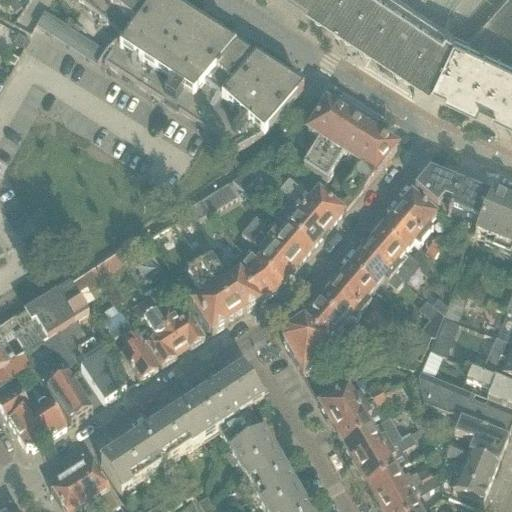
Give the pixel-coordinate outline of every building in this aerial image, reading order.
[(71,0),(73,1),(73,0),(74,0),(123,39),(127,41),(157,1),(156,0),(71,0)] [(431,79),(440,61),(453,33),(452,32),(480,0),(302,0),(428,83),(431,79)] [(511,0),(506,0),(470,41),(467,39),(460,36),(453,33),(440,61),(431,79),(438,82),(445,85),(443,89),(443,90),(474,104),(478,95),(492,102),(507,109),(505,113),(511,116),(511,0)] [(105,55),(97,69),(98,70),(98,69),(101,65),(104,67),(104,68),(168,109),(177,115),(187,105),(192,100),(196,96),(199,92),(202,88),(234,50),(224,44),(223,44),(157,1),(127,41),(123,39),(105,55)] [(14,2),(8,7),(15,16),(21,11),(14,2)] [(105,55),(44,16),(36,29),(97,69),(105,55)] [(17,40),(13,46),(24,52),(29,44),(18,38),(17,40)] [(255,64),(234,50),(202,88),(219,103),(225,100),(255,64)] [(18,62),(8,56),(4,64),(14,69),(18,62)] [(187,105),(177,115),(231,151),(233,150),(235,153),(231,155),(232,157),(232,156),(262,140),(263,140),(295,104),(296,102),(296,103),(301,97),(303,94),(302,94),(300,92),(298,94),(258,68),(259,66),(255,64),(225,100),(219,103),(202,88),(199,92),(196,96),(192,100),(187,105)] [(299,176),(311,183),(348,124),(314,102),(301,120),(314,127),(307,138),(318,146),(299,176)] [(343,161),(351,167),(370,137),(348,124),(311,183),(324,192),(343,161)] [(370,137),(351,167),(360,172),(342,194),(347,198),(340,207),(346,213),(397,154),(370,137)] [(413,196),(445,222),(459,190),(428,177),(413,196)] [(243,179),(233,186),(244,195),(252,186),(243,179)] [(288,185),(280,195),(291,204),(327,235),(343,217),(316,194),(308,204),(301,198),(300,198),(302,196),(289,184),(288,185)] [(218,195),(213,197),(216,201),(220,205),(221,206),(225,209),(236,202),(234,198),(228,188),(218,195)] [(445,222),(472,245),(490,202),(459,190),(445,222)] [(205,203),(202,205),(209,216),(211,218),(225,209),(221,206),(220,205),(216,201),(213,197),(206,202),(205,203)] [(410,199),(394,218),(440,257),(448,248),(439,241),(435,246),(428,240),(432,235),(429,232),(437,222),(425,212),(410,199)] [(511,211),(490,202),(472,245),(473,245),(475,241),(511,256),(511,211)] [(287,207),(275,222),(286,231),(312,253),(327,235),(291,204),(287,207)] [(209,216),(202,205),(187,214),(194,225),(209,216)] [(394,218),(379,236),(405,258),(406,258),(414,249),(418,252),(422,247),(429,253),(424,258),(433,265),(440,257),(394,218)] [(256,222),(249,231),(251,233),(253,235),(296,271),(312,253),(286,231),(278,240),(273,237),(267,231),(261,226),(259,224),(256,222)] [(249,231),(241,240),(244,242),(252,248),(258,254),(263,258),(255,266),(281,289),(296,271),(253,235),(251,233),(249,231)] [(379,236),(364,254),(403,288),(404,289),(420,270),(406,258),(405,258),(379,236)] [(135,259),(147,251),(142,242),(129,250),(135,259)] [(116,259),(122,267),(135,259),(129,250),(116,259)] [(364,254),(348,273),(374,294),(374,295),(383,285),(387,289),(393,294),(394,295),(396,296),(403,288),(364,254)] [(193,263),(182,271),(203,302),(192,310),(211,339),(256,309),(236,281),(228,287),(211,262),(206,255),(194,262),(193,263)] [(235,265),(230,271),(236,281),(256,309),(275,297),(281,289),(255,266),(243,256),(235,265)] [(91,275),(99,287),(124,271),(122,267),(116,259),(91,275)] [(461,275),(453,296),(461,299),(472,272),(463,268),(461,275)] [(348,273),(332,291),(377,329),(378,329),(378,328),(379,327),(385,320),(377,313),(370,308),(366,304),(374,295),(374,294),(348,273)] [(69,288),(78,301),(99,287),(91,275),(69,288)] [(69,288),(55,297),(73,325),(75,324),(88,316),(78,301),(69,288)] [(159,291),(144,300),(146,302),(155,316),(182,357),(204,343),(193,326),(188,318),(178,325),(168,308),(170,307),(161,293),(159,291)] [(332,291),(317,309),(343,331),(351,322),(355,325),(360,320),(366,326),(362,331),(370,338),(372,336),(382,344),(387,338),(377,329),(332,291)] [(447,311),(443,321),(458,327),(463,313),(461,313),(465,301),(461,299),(453,296),(447,311)] [(55,297),(0,332),(0,372),(8,368),(15,363),(4,345),(3,342),(11,337),(13,339),(15,343),(23,356),(40,346),(56,336),(67,329),(73,325),(55,297)] [(134,310),(130,313),(140,328),(144,325),(149,333),(139,339),(144,347),(149,355),(160,372),(182,357),(155,316),(146,302),(134,310)] [(438,303),(431,311),(437,316),(441,320),(443,321),(447,311),(438,303)] [(317,309),(302,327),(347,365),(354,357),(346,350),(342,355),(335,349),(339,344),(336,341),(343,331),(317,309)] [(437,316),(421,335),(430,343),(431,342),(435,343),(443,321),(441,320),(437,316)] [(511,320),(506,318),(496,344),(511,350),(511,320)] [(67,329),(82,352),(89,347),(75,324),(73,325),(67,329)] [(116,332),(109,336),(114,343),(120,339),(129,352),(120,358),(127,369),(138,386),(157,374),(146,357),(126,326),(116,332)] [(286,339),(284,348),(302,380),(320,358),(339,374),(347,365),(302,327),(301,328),(286,339)] [(67,329),(56,336),(65,349),(77,367),(80,373),(89,387),(104,409),(120,399),(121,398),(125,396),(125,395),(125,394),(124,393),(114,378),(93,345),(89,347),(82,352),(67,329)] [(410,350),(422,359),(430,343),(421,335),(410,350)] [(56,336),(40,346),(46,356),(54,351),(57,355),(65,349),(56,336)] [(495,344),(484,371),(500,377),(500,379),(510,384),(511,384),(511,350),(496,344),(495,344)] [(433,346),(429,357),(443,362),(447,351),(433,346)] [(54,351),(46,356),(55,356),(66,373),(77,367),(65,349),(57,355),(54,351)] [(8,368),(0,372),(0,388),(15,379),(8,368)] [(90,418),(82,403),(62,373),(41,386),(70,431),(90,418)] [(240,413),(245,410),(248,415),(263,405),(243,374),(230,383),(227,377),(206,391),(209,396),(181,415),(202,446),(218,435),(243,418),(240,413)] [(490,395),(487,404),(511,414),(511,390),(470,374),(466,386),(490,395)] [(508,442),(511,431),(511,414),(487,404),(420,377),(417,385),(422,409),(459,424),(508,442)] [(410,384),(400,390),(407,402),(416,397),(413,382),(410,384)] [(318,408),(331,429),(382,400),(376,389),(367,395),(371,400),(363,405),(360,399),(355,402),(349,390),(318,408)] [(13,397),(0,405),(0,412),(26,455),(32,455),(49,445),(49,444),(65,434),(54,417),(46,405),(42,408),(40,409),(35,412),(31,405),(29,403),(25,405),(18,394),(13,397)] [(331,429),(343,450),(373,432),(385,426),(379,415),(388,410),(382,400),(331,429)] [(161,472),(202,446),(181,415),(164,426),(161,422),(152,428),(152,427),(148,429),(152,434),(141,441),(161,472)] [(218,435),(232,459),(263,440),(254,424),(249,427),(243,418),(218,435)] [(373,432),(343,450),(355,471),(396,447),(401,444),(395,434),(389,423),(385,426),(373,432)] [(455,434),(454,438),(463,441),(469,444),(472,445),(467,456),(498,468),(508,442),(459,424),(456,432),(455,434)] [(232,459),(255,500),(288,481),(276,462),(281,460),(275,451),(276,450),(274,446),(269,449),(263,440),(232,459)] [(396,447),(355,471),(367,492),(397,474),(408,467),(403,460),(403,458),(402,457),(403,457),(404,456),(412,451),(414,450),(415,450),(409,440),(406,441),(404,442),(401,444),(396,447)] [(121,499),(161,472),(141,441),(124,452),(121,448),(112,454),(112,453),(108,456),(111,461),(101,467),(121,499)] [(451,447),(447,457),(460,463),(465,452),(451,447)] [(467,456),(459,475),(490,488),(498,468),(467,456)] [(82,471),(69,479),(89,508),(100,501),(106,511),(117,511),(119,511),(118,508),(102,483),(94,471),(91,466),(82,471)] [(397,474),(367,492),(378,511),(379,511),(429,483),(430,483),(424,473),(415,478),(408,482),(404,485),(397,474)] [(490,488),(459,475),(452,495),(482,507),(490,488)] [(52,491),(49,493),(61,511),(83,511),(89,508),(69,479),(58,487),(58,486),(56,487),(57,488),(52,491)] [(429,483),(379,511),(419,511),(415,505),(420,503),(416,497),(424,493),(427,498),(436,493),(439,491),(438,481),(437,479),(430,483),(429,483)] [(255,500),(262,511),(305,511),(301,504),(305,502),(299,492),(300,491),(298,487),(293,491),(288,481),(255,500)] [(180,495),(186,504),(201,495),(195,486),(180,495)] [(154,511),(174,511),(182,507),(176,498),(154,511)] [(198,507),(201,511),(213,511),(207,501),(198,507)]
